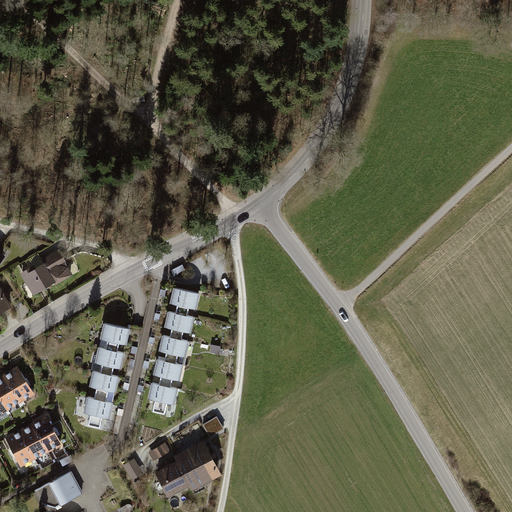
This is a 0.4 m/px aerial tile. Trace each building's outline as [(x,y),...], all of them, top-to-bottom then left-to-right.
[(22,278),(31,295),(52,284),(54,287),(61,290),(69,286),(72,277),(66,268),(60,267),(60,266),(66,263),(59,250),(42,260),(45,265),(22,278)] [(178,313),(189,315),(191,304),(198,306),(201,293),(176,288),(173,301),(180,303),(178,313)] [(0,289),(0,314),(11,308),(0,289)] [(173,337),(184,339),(186,330),(194,331),(197,317),(189,315),(178,313),(170,311),(167,325),(175,327),(173,337)] [(105,346),(118,349),(119,342),(127,344),(130,328),(105,322),(101,338),(106,339),(105,346)] [(164,358),(177,361),(179,353),(186,354),(189,340),(184,339),(173,337),(163,335),(160,348),(166,349),(164,358)] [(99,372),(112,375),(114,366),(120,368),(124,350),(118,349),(105,346),(99,345),(95,361),(101,363),(99,372)] [(159,382),(170,384),(172,375),(181,377),(184,362),(177,361),(164,358),(157,357),(154,372),(161,373),(159,382)] [(3,372),(20,402),(34,394),(17,364),(3,372)] [(94,396),(105,398),(107,389),(115,391),(119,376),(112,375),(99,372),(92,370),(89,386),(96,387),(94,396)] [(0,373),(0,397),(7,409),(20,402),(3,372),(0,373)] [(170,384),(159,382),(151,381),(148,394),(156,396),(154,406),(165,408),(167,399),(175,400),(178,386),(170,384)] [(105,398),(94,396),(86,394),(83,408),(91,410),(89,420),(100,422),(102,412),(110,414),(113,400),(105,398)] [(105,415),(102,425),(113,428),(115,418),(105,415)] [(218,415),(204,423),(211,436),(225,428),(218,415)] [(47,417),(33,424),(48,452),(61,445),(47,417)] [(33,424),(20,431),(34,459),(48,452),(33,424)] [(34,459),(20,431),(4,439),(19,467),(34,459)] [(179,463),(190,485),(194,491),(221,478),(202,442),(175,456),(179,463)] [(165,443),(150,452),(153,459),(169,450),(165,443)] [(132,458),(120,465),(129,480),(141,473),(132,458)] [(190,485),(179,463),(158,474),(169,496),(190,485)] [(70,471),(33,492),(44,511),(48,511),(82,493),(70,471)]
